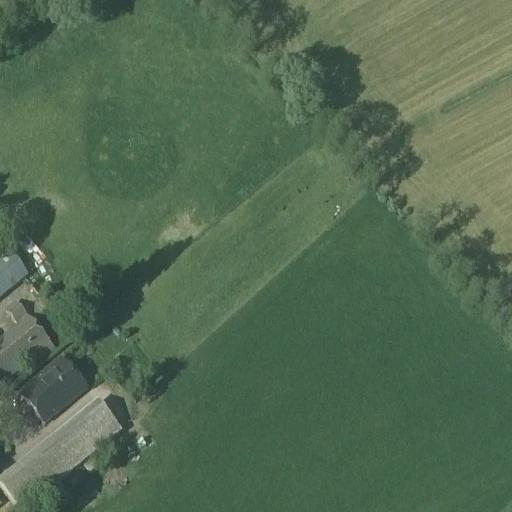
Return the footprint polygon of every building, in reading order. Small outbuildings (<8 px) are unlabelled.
[(0,268),(0,270),(13,287),(14,287),(26,278),(13,260),(0,268)] [(0,296),(13,287),(0,270),(0,296)] [(17,328),(0,341),(0,375),(7,383),(38,356),(42,361),(50,355),(46,350),(49,347),(14,305),(5,314),(17,328)] [(101,365),(125,391),(148,370),(124,344),(101,365)] [(43,381),(20,400),(44,428),(87,392),(60,360),(40,377),(43,381)] [(102,375),(86,387),(108,417),(121,408),(111,394),(114,392),(102,375)] [(96,406),(0,482),(0,493),(15,511),(37,511),(63,491),(59,487),(121,436),(96,406)]
